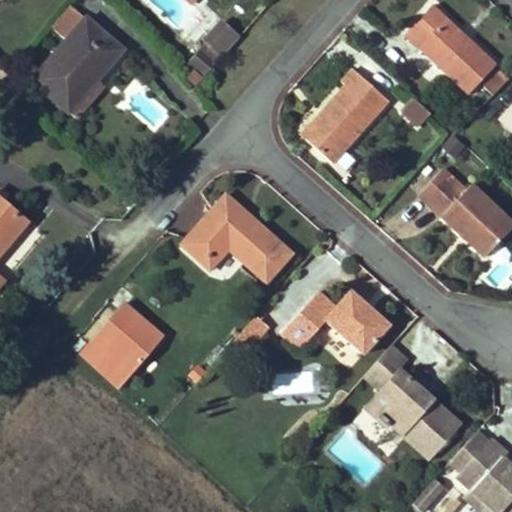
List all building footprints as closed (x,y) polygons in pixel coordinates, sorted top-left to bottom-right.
[(120,51),(69,6),(50,28),(65,42),(31,81),(62,108),(91,75),(96,79),(120,51)] [(404,37),(466,95),(494,65),(432,7),(404,37)] [(204,39),(222,56),(237,38),(220,22),(204,39)] [(190,62),(204,75),(215,63),(202,50),(190,62)] [(341,84),(346,88),(322,114),(326,119),(305,142),(331,166),(386,104),(352,72),(341,84)] [(485,90),(494,99),(509,82),(500,74),(485,90)] [(74,119),(103,86),(96,79),(91,75),(62,108),(74,119)] [(429,113),(413,99),(400,113),(416,128),(429,113)] [(511,112),(502,123),(511,131),(511,112)] [(322,114),(300,137),(305,142),(326,119),(322,114)] [(444,172),(419,198),(484,259),(511,231),(511,224),(472,186),(466,193),(444,172)] [(250,229),(255,223),(221,193),(216,198),(250,229)] [(262,280),(287,252),(255,223),(250,229),(216,198),(182,236),(202,253),(212,253),(221,244),(225,248),(262,280)] [(0,280),(0,252),(26,222),(0,200),(0,283),(1,282),(0,280)] [(182,236),(177,242),(206,268),(225,248),(221,244),(212,253),(202,253),(182,236)] [(105,302),(120,314),(136,295),(121,283),(105,302)] [(331,304),(316,290),(279,332),(286,338),(298,325),(309,335),(323,320),(359,352),(385,322),(346,288),(331,304)] [(255,344),(269,328),(256,317),(242,333),(255,344)] [(115,365),(127,353),(103,331),(92,343),(115,365)] [(401,368),(407,361),(390,345),(366,371),(383,387),(379,391),(391,403),(380,415),(389,424),(396,417),(436,454),(463,424),(401,368)] [(312,373),(272,373),(272,394),(312,393),(312,373)] [(472,490),(497,511),(511,511),(511,465),(502,456),(507,451),(492,439),(458,477),(472,490)]
